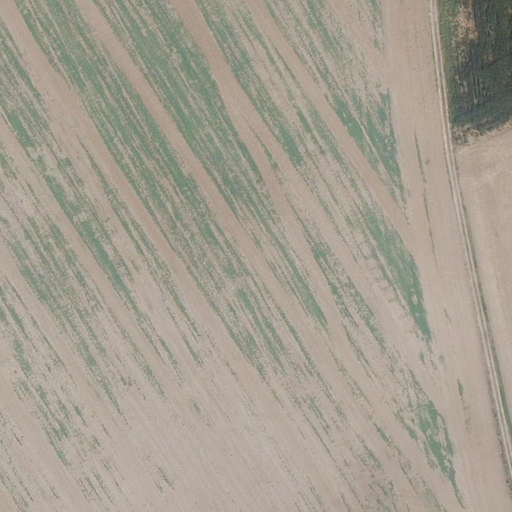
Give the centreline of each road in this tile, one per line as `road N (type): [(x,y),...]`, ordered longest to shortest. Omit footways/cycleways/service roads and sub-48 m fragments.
road 1 (track): [(436,0),(451,184),(511,490)]
road 2 (track): [(451,184),(304,90),(243,0)]
